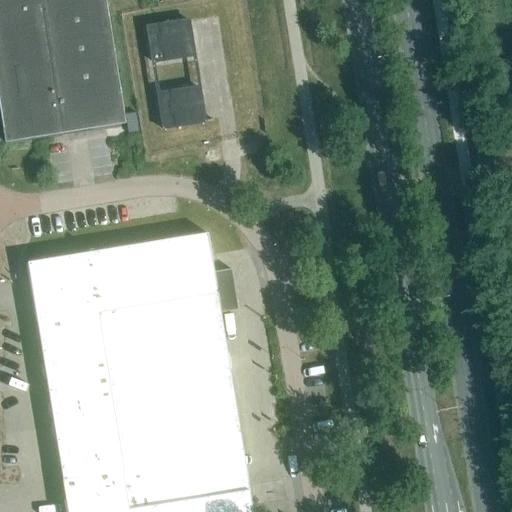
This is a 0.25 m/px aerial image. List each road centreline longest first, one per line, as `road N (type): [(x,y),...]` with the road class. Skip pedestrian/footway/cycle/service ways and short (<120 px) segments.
road 1 (unclassified): [(315,511),(279,278),(248,224),(218,200),(166,185),(0,209)]
road 2 (primary): [(356,0),(440,511)]
road 3 (primary): [(488,511),(405,0)]
